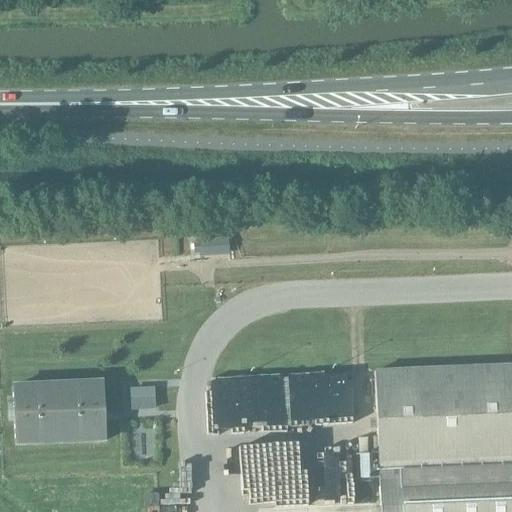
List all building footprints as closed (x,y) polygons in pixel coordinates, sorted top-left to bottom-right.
[(458,318),(477,317),(477,310),(490,309),(489,293),(457,295),(458,318)] [(454,313),(426,313),(427,325),(454,325),(454,313)] [(289,320),(290,328),(324,327),(324,319),(289,320)] [(378,511),(511,511),(511,366),(373,372),(378,511)] [(300,403),(297,375),(244,381),(249,424),(284,420),(282,405),(300,403)] [(327,412),(328,382),(311,381),(310,412),(327,412)] [(105,445),(102,387),(13,390),(16,449),(105,445)]
